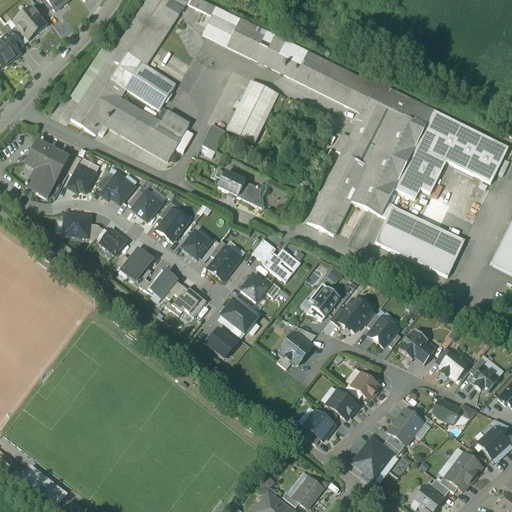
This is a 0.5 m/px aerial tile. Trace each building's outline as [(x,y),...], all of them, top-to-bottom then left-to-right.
[(44,0),(43,1),(54,14),(70,0),(44,0)] [(176,0),(149,0),(116,51),(142,68),(145,70),(145,69),(186,6),(183,4),(176,0)] [(239,23),(193,0),(185,0),(183,4),(186,6),(211,20),(235,32),(239,23)] [(31,10),(12,25),(25,40),(28,44),(46,29),(31,10)] [(235,32),(211,20),(203,38),(227,49),(235,32)] [(367,85),(239,23),(235,32),(227,49),(362,115),(375,89),(367,85)] [(11,33),(6,27),(0,31),(0,33),(4,39),(5,39),(16,53),(23,47),(20,44),(11,33)] [(25,40),(15,29),(11,33),(20,44),(25,40)] [(16,53),(5,39),(4,39),(0,42),(0,67),(2,70),(19,56),(16,53)] [(116,51),(70,122),(95,138),(102,127),(98,124),(115,99),(119,101),(125,92),(142,68),(116,51)] [(175,89),(145,69),(145,70),(142,68),(125,92),(159,114),(175,89)] [(379,84),(370,79),(367,85),(375,89),(376,85),(377,86),(379,84)] [(278,98),(250,84),(226,134),(253,147),(278,98)] [(377,86),(376,85),(375,89),(362,115),(350,139),(341,156),(307,225),(333,238),(351,204),(381,220),(381,219),(387,208),(394,193),(424,131),(433,113),(377,86)] [(119,101),(115,99),(98,124),(102,127),(167,165),(175,151),(186,133),(189,128),(167,115),(161,126),(119,101)] [(507,150),(433,113),(424,131),(437,137),(428,155),(446,164),(490,186),(507,150)] [(224,134),(212,128),(202,148),(214,154),(224,134)] [(424,131),(394,193),(415,203),(420,192),(430,197),(446,164),(428,155),(437,137),(424,131)] [(193,137),(186,133),(175,151),(182,155),(193,137)] [(343,136),(335,153),(341,156),(350,139),(343,136)] [(67,160),(39,145),(27,166),(37,171),(28,187),(27,189),(27,190),(45,200),(67,160)] [(73,178),(81,163),(77,160),(68,175),(73,178)] [(98,171),(81,163),(73,178),(67,190),(77,195),(78,193),(85,196),(98,171)] [(103,193),(115,178),(106,174),(97,189),(103,193)] [(244,184),(225,175),(218,190),(228,196),(235,199),(237,200),(244,184)] [(133,190),(116,176),(115,178),(103,193),(99,198),(107,204),(110,201),(118,208),(133,190)] [(260,192),(244,184),(237,200),(252,208),(260,192)] [(132,210),(143,197),(139,194),(128,207),(132,210)] [(132,210),(130,213),(146,225),(161,206),(146,194),(143,197),(132,210)] [(159,218),(165,222),(172,212),(174,209),(169,205),(159,218)] [(464,245),(387,208),(381,219),(387,222),(375,246),(447,281),(464,245)] [(188,225),(172,212),(165,222),(156,233),(172,245),(188,225)] [(91,219),(63,216),(61,237),(89,239),(90,226),(91,219)] [(511,225),(490,268),(511,280),(511,225)] [(96,227),(90,226),(89,239),(92,244),(102,232),(96,227)] [(126,244),(110,231),(98,245),(115,258),(126,244)] [(210,246),(195,234),(191,240),(184,248),(182,252),(196,263),(198,261),(209,247),(210,246)] [(179,245),(184,248),(191,240),(186,236),(179,245)] [(252,257),(258,261),(269,247),(263,242),(252,257)] [(215,262),(224,249),(226,248),(221,244),(215,252),(210,258),(215,262)] [(209,247),(198,261),(204,265),(210,258),(215,252),(209,247)] [(276,252),(269,247),(258,261),(264,266),(263,267),(262,268),(285,286),(300,266),(281,252),(276,258),(273,256),(276,252)] [(224,249),(215,262),(207,271),(223,284),(240,261),(224,249)] [(146,271),(153,264),(137,251),(128,262),(121,271),(120,272),(135,284),(146,271)] [(121,271),(128,262),(123,258),(116,267),(121,271)] [(151,275),(146,271),(135,284),(139,288),(144,282),(151,275)] [(176,283),(162,271),(150,286),(145,292),(160,304),(165,297),(175,284),(176,283)] [(348,280),(339,274),(332,282),(341,289),(348,280)] [(241,294),(256,305),(264,294),(267,289),(261,285),(252,278),(241,294)] [(280,292),(265,280),(261,285),(267,289),(264,294),(273,301),(280,292)] [(145,292),(150,286),(144,282),(139,288),(139,289),(144,293),(145,292)] [(181,288),(175,284),(165,297),(170,302),(174,297),(181,288)] [(322,287),(308,303),(313,307),(326,290),(322,287)] [(174,297),(179,301),(180,302),(187,293),(181,288),(174,297)] [(313,307),(306,316),(321,324),(339,301),(326,290),(313,307)] [(168,304),(165,308),(188,327),(206,304),(189,291),(187,293),(180,302),(179,301),(173,308),(168,304)] [(232,301),(226,309),(251,329),(258,321),(257,320),(245,311),(232,301)] [(344,314),(343,315),(336,324),(341,328),(344,331),(346,329),(354,335),(362,326),(371,313),(361,306),(359,309),(352,303),(344,314)] [(245,311),(257,320),(260,316),(248,307),(245,311)] [(244,338),(251,329),(226,309),(219,318),(233,330),(243,338),(244,338)] [(339,310),(330,322),(340,330),(341,328),(336,324),(343,315),(344,314),(339,310)] [(371,313),(362,326),(366,329),(376,317),(371,313)] [(376,317),(366,329),(371,333),(381,320),(376,317)] [(367,339),(384,351),(386,348),(395,336),(398,333),(381,320),(371,333),(367,339)] [(232,335),(240,342),(243,338),(233,330),(230,334),(232,335)] [(205,347),(224,362),(236,346),(229,340),(217,331),(205,347)] [(298,333),(293,337),(308,349),(315,340),(298,333)] [(436,351),(414,333),(408,341),(407,341),(403,345),(403,346),(404,346),(398,353),(411,364),(414,361),(423,368),(433,356),(433,355),(436,351)] [(232,335),(229,340),(236,346),(240,342),(232,335)] [(400,340),(395,336),(386,348),(391,351),(400,340)] [(291,365),(297,369),(311,352),(308,349),(293,337),(279,355),(283,358),(291,365)] [(445,351),(434,365),(440,370),(451,356),(445,351)] [(440,370),(439,372),(441,374),(440,375),(447,380),(448,379),(454,384),(469,366),(453,354),(451,356),(440,370)] [(285,372),(291,365),(283,358),(277,365),(285,372)] [(341,362),(337,358),(333,363),(337,367),(341,362)] [(480,361),(469,375),(474,379),(482,369),(482,370),(486,365),(480,361)] [(482,370),(482,369),(474,379),(471,383),(475,387),(474,389),(480,393),(481,392),(486,396),(497,382),(492,378),(493,377),(487,372),(487,373),(482,370)] [(378,389),(361,376),(351,388),(351,389),(362,397),(368,402),(378,389)] [(362,397),(351,389),(351,388),(348,386),(344,391),(355,399),(358,402),(362,397)] [(507,406),(511,410),(511,386),(498,401),(505,408),(507,406)] [(344,391),(340,389),(337,393),(351,404),(355,399),(344,391)] [(337,393),(326,407),(329,410),(338,417),(346,423),(356,408),(351,404),(337,393)] [(458,413),(439,403),(433,416),(438,421),(452,428),(457,417),(459,413),(458,413)] [(476,414),(461,407),(458,413),(459,413),(457,417),(469,423),(476,414)] [(338,417),(329,410),(325,415),(334,422),(338,417)] [(429,422),(415,411),(410,417),(422,426),(424,428),(429,422)] [(410,417),(404,412),(395,424),(413,438),(422,426),(410,417)] [(321,419),(315,414),(303,429),(306,431),(319,442),(322,444),(334,429),(331,427),(321,419)] [(334,422),(325,415),(321,419),(331,427),(334,422)] [(507,429),(494,423),(490,426),(494,431),(494,430),(503,439),(507,429)] [(413,438),(395,424),(387,435),(390,438),(404,448),(405,449),(413,438)] [(503,439),(494,430),(494,431),(477,446),(491,462),(492,461),(508,447),(509,446),(503,439)] [(319,442),(306,431),(301,437),(315,447),(319,442)] [(390,438),(385,444),(399,455),(404,448),(390,438)] [(383,470),(393,457),(382,449),(371,441),(361,453),(383,470)] [(385,444),(382,449),(393,457),(396,459),(399,455),(385,444)] [(508,447),(492,461),(495,465),(511,450),(508,447)] [(480,461),(467,451),(464,456),(476,466),(480,461)] [(20,470),(2,456),(2,455),(0,453),(0,459),(17,473),(20,470)] [(373,482),(383,470),(361,453),(352,466),(363,474),(373,482)] [(476,466),(464,456),(454,469),(471,482),(481,469),(476,466)] [(17,473),(11,468),(7,473),(13,478),(17,473)] [(67,496),(31,468),(21,480),(57,508),(67,496)] [(471,482),(454,469),(444,481),(457,491),(462,495),(471,482)] [(373,482),(363,474),(359,479),(373,490),(377,485),(373,482)] [(457,491),(444,481),(443,480),(439,485),(449,493),(453,496),(457,491)] [(308,481),(292,500),(299,505),(307,511),(322,491),(308,481)] [(439,485),(435,482),(431,487),(428,484),(425,489),(442,502),(449,493),(439,485)] [(276,496),(262,485),(256,493),(265,500),(267,497),(272,501),(276,496)] [(425,489),(424,488),(411,505),(412,506),(410,508),(414,511),(416,511),(418,510),(420,511),(435,511),(443,503),(442,502),(425,489)] [(292,500),(285,495),(282,500),(295,510),(299,505),(292,500)] [(286,511),(272,501),(267,497),(265,500),(260,506),(266,511),(265,511),(286,511)] [(511,511),(511,500),(508,497),(499,508),(503,511),(511,511)]
